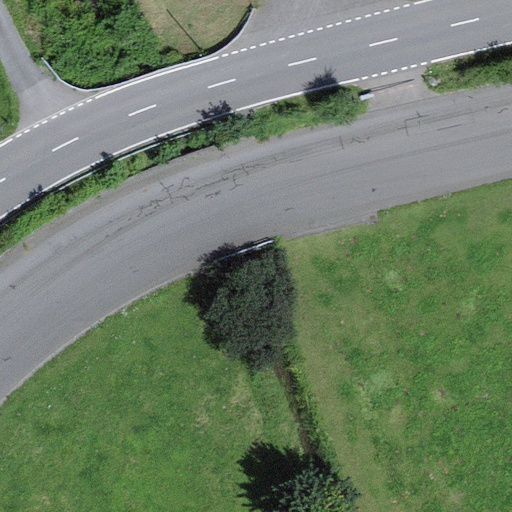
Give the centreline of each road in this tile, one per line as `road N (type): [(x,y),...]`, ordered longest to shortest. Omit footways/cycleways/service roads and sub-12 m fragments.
road 1 (unclassified): [(0,334),(61,284),(242,199),(511,130)]
road 2 (unclassified): [(511,15),(206,89),(134,114),(0,181)]
road 3 (track): [(65,146),(0,24)]
